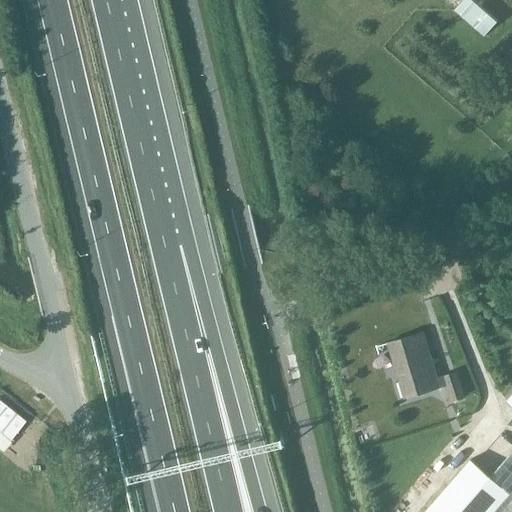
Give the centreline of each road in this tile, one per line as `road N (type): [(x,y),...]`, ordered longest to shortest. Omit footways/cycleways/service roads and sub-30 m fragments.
road 1 (motorway): [(53,0),(175,511)]
road 2 (unclassified): [(68,377),(0,95)]
road 3 (motorway): [(271,511),(223,349),(165,243)]
road 4 (motorway): [(228,511),(165,243)]
road 5 (unclassified): [(276,321),(511,217)]
road 6 (motorway): [(165,243),(107,0)]
road 7 (unclassified): [(100,511),(68,377)]
